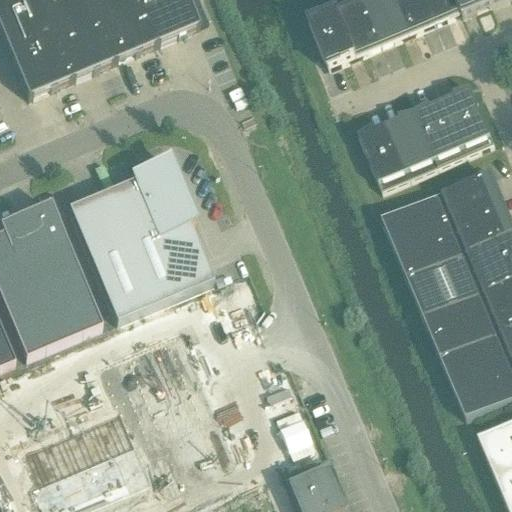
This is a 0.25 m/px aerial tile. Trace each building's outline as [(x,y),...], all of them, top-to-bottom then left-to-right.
[(19,0),(0,8),(0,39),(8,60),(51,42),(34,0),(19,0)] [(83,0),(34,0),(51,42),(71,88),(113,71),(83,0)] [(133,0),(83,0),(113,71),(156,53),(133,0)] [(184,0),(133,0),(156,53),(199,35),(184,0)] [(511,0),(383,0),(310,31),(329,77),(461,21),(463,25),(511,3),(511,0)] [(51,42),(8,60),(28,107),(71,88),(51,42)] [(455,105),(443,110),(467,165),(495,153),(482,124),(479,117),(471,97),(454,101),(455,105)] [(429,112),(415,121),(439,177),(467,165),(443,110),(431,115),(429,112)] [(400,128),(388,133),(411,188),(439,177),(415,121),(399,125),(400,128)] [(411,188),(388,133),(376,138),(374,135),(359,145),(367,164),(368,164),(371,171),(370,171),(383,201),(411,188)] [(194,230),(169,169),(134,183),(136,188),(68,217),(117,331),(213,291),(189,232),(194,230)] [(443,203),(382,228),(408,288),(448,271),(431,232),(452,223),(452,222),(492,205),(497,203),(490,185),(489,183),(465,194),(458,196),(448,200),(443,203)] [(452,223),(431,232),(448,271),(468,263),(476,283),(497,274),(498,275),(511,269),(511,237),(510,233),(508,228),(505,221),(504,219),(502,214),(500,208),(497,203),(492,205),(452,222),(452,223)] [(0,244),(0,307),(25,368),(102,336),(50,214),(0,234),(0,236),(3,244),(0,244)] [(448,271),(408,288),(424,328),(506,294),(511,291),(511,269),(498,275),(497,274),(476,283),(468,263),(448,271)] [(511,291),(506,294),(424,328),(441,368),(481,351),(501,343),(493,323),(511,314),(511,291)] [(501,343),(481,351),(498,391),(511,384),(511,314),(493,323),(501,343)] [(0,379),(15,373),(0,338),(0,379)] [(39,490),(30,494),(38,511),(92,511),(149,488),(159,511),(179,511),(231,490),(170,346),(127,364),(129,369),(103,380),(120,418),(133,451),(39,490)] [(481,351),(441,368),(466,428),(511,409),(511,384),(498,391),(481,351)] [(511,511),(511,431),(478,446),(506,511),(511,511)] [(344,511),(329,474),(286,492),(294,511),(344,511)]
